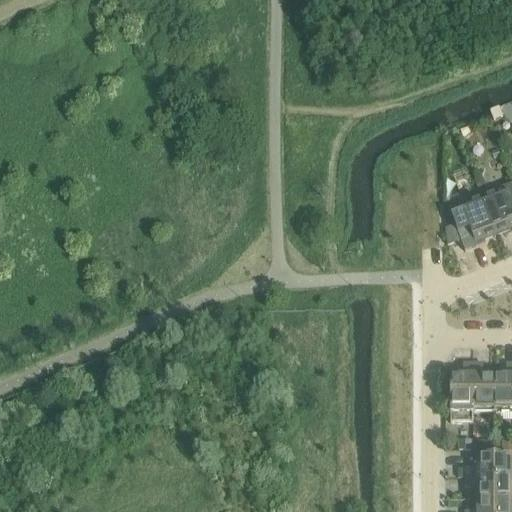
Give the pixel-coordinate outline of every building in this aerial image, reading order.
[(469,128),(460,132),(464,141),(473,137),(469,128)] [(511,187),(482,199),(497,237),(511,231),(511,187)] [(497,237),(482,199),(449,211),(465,254),(478,249),(476,245),(497,237)] [(463,378),(451,378),(451,426),(473,426),(473,416),(473,366),(463,366),(463,378)] [(483,366),(473,366),(473,416),(495,416),(495,378),(483,378),(483,366)] [(506,378),(495,378),(495,416),(511,415),(511,366),(506,366),(506,378)] [(461,443),(461,453),(471,453),(471,443),(461,443)] [(466,481),(511,480),(511,458),(477,458),(477,471),(466,471),(466,481)] [(477,502),(511,502),(511,480),(466,481),(466,491),(477,491),(477,502)] [(511,511),(511,502),(477,502),(477,511),(511,511)]
